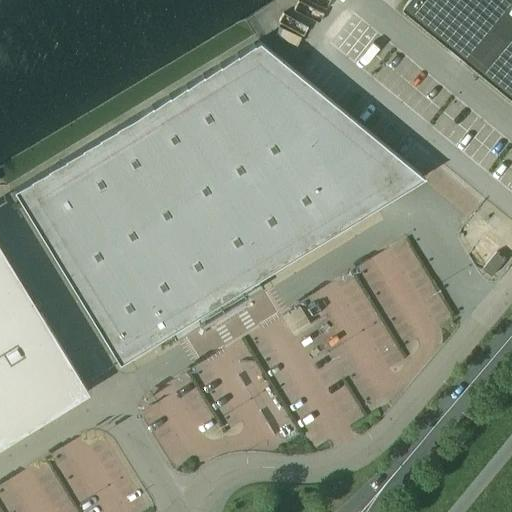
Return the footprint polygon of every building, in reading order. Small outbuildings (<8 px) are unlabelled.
[(511,92),(511,0),(409,0),(405,5),(511,92)] [(253,44),(253,43),(13,190),(118,362),(117,362),(118,363),(171,331),(176,339),(248,295),(261,287),(256,279),(424,176),(423,175),(423,176),(403,159),(296,71),(259,41),(253,44)] [(0,308),(41,313),(0,240),(0,308)] [(481,265),(494,249),(495,248),(485,240),(471,257),(481,265)] [(493,275),(506,259),(507,258),(498,250),(484,267),(493,275)] [(0,445),(89,391),(84,383),(41,313),(0,308),(0,445)] [(389,331),(375,338),(386,362),(400,356),(389,331)]
